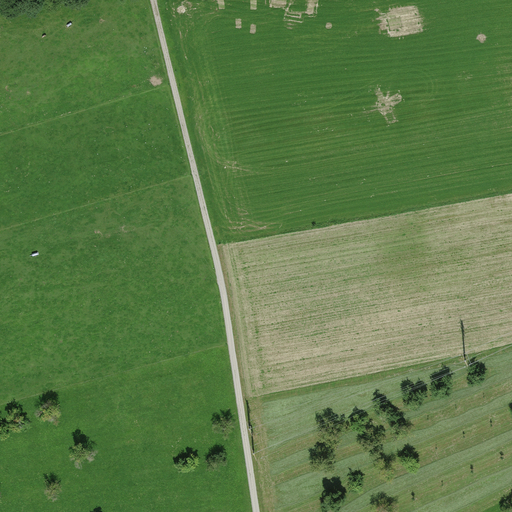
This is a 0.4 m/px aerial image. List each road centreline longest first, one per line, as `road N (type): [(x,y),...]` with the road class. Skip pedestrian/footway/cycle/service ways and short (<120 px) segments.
road 1 (track): [(154,0),(219,263),(257,511)]
road 2 (track): [(219,263),(511,198)]
